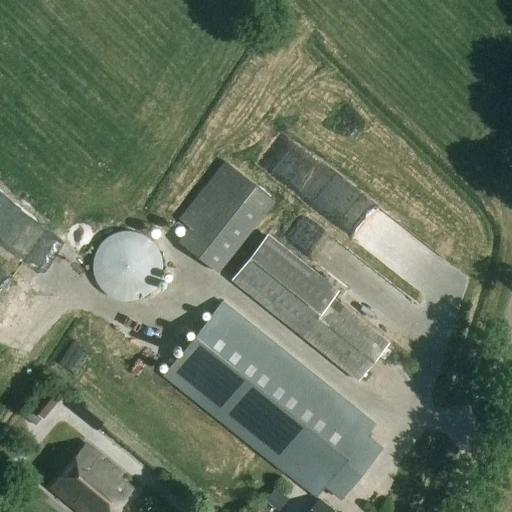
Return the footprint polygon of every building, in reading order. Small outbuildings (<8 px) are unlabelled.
[(271,171),(284,194),(300,185),(292,169),(295,167),(291,160),(271,171)] [(179,219),(191,229),(180,243),(219,275),(277,203),(225,162),(179,219)] [(348,201),(314,174),(297,194),(345,232),(352,223),(339,213),(348,201)] [(0,251),(48,288),(70,259),(22,223),(0,251)] [(150,294),(155,290),(158,285),(161,280),(162,274),(163,268),(162,262),(161,256),(158,251),(155,246),(150,241),(145,238),(140,235),(134,234),(128,233),(122,234),(116,235),(111,238),(106,241),(101,246),(98,250),(95,256),(94,262),(93,268),(94,274),(95,280),(98,285),(101,290),(106,294),(111,298),(116,300),(122,302),(128,302),(134,302),(140,300),(145,298),(150,294)] [(359,380),(389,342),(335,299),(340,292),(270,236),(234,281),(359,380)] [(0,282),(0,320),(5,324),(12,315),(23,323),(34,307),(0,282)] [(375,426),(223,304),(166,375),(317,497),(326,487),(339,497),(380,447),(367,436),(375,426)] [(50,410),(36,399),(29,407),(42,419),(50,410)] [(113,511),(132,490),(119,479),(122,476),(86,445),(50,487),(78,511),(113,511)] [(336,511),(321,499),(310,511),(336,511)]
